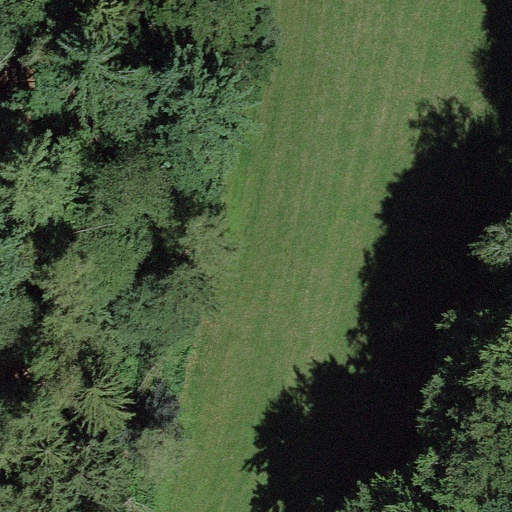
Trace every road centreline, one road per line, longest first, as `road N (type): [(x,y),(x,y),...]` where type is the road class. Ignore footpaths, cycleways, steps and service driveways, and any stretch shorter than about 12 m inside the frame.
road 1 (track): [(256,0),(233,176),(153,511)]
road 2 (track): [(511,316),(438,511)]
